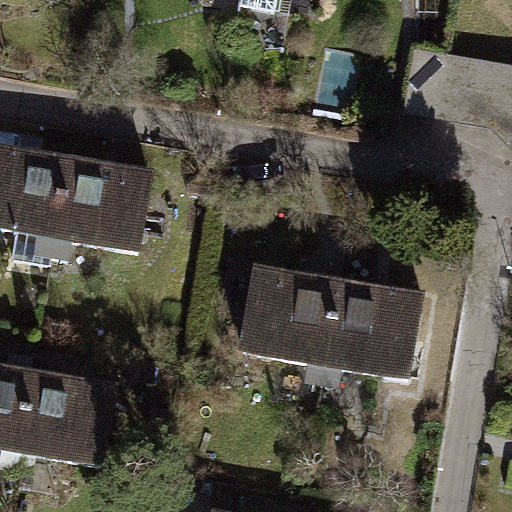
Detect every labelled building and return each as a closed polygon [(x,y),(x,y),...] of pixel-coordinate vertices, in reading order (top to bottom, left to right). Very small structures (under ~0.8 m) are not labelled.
[(232,0),(231,5),(265,11),(267,0),(232,0)] [(436,117),(446,58),(414,52),(406,113),(436,117)] [(446,58),(436,117),(465,122),(475,63),(446,58)] [(511,68),(475,63),(465,122),(494,127),(511,93),(511,68)] [(511,93),(494,127),(511,145),(511,93)] [(67,165),(0,152),(0,231),(54,241),(67,165)] [(152,180),(67,165),(54,241),(139,256),(152,180)] [(331,284),(246,271),(232,354),(317,367),(331,284)] [(415,298),(331,284),(317,367),(402,381),(415,298)] [(31,379),(0,373),(0,452),(19,456),(31,379)] [(113,391),(31,379),(19,456),(102,468),(113,391)]
